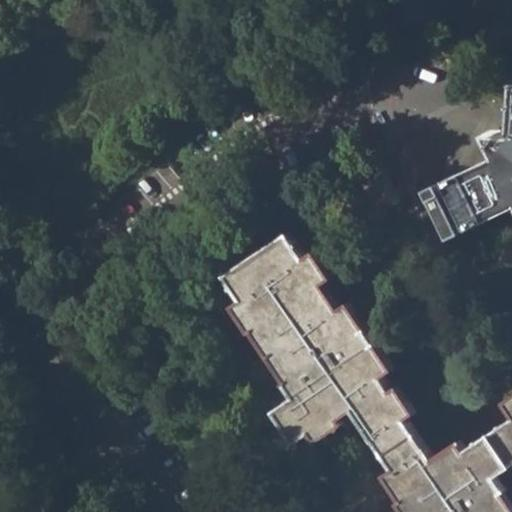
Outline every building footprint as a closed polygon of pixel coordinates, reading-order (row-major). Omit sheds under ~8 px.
[(477,225),(511,208),(511,132),(491,130),(502,153),(453,177),(463,196),(468,207),(477,225)] [(378,162),(354,173),(373,214),(397,203),(378,162)] [(432,186),(457,235),(470,229),(461,211),(455,199),(446,180),(432,186)] [(455,199),(461,211),(468,207),(463,196),(455,199)] [(392,370),(376,345),(379,342),(368,327),(366,330),(349,304),(340,310),(323,284),(332,279),(315,251),(307,256),(291,233),(230,275),(245,298),(238,303),(255,330),(258,328),(292,378),(289,381),(299,396),(279,410),(299,441),(312,432),(317,439),(345,421),(343,417),(355,409),(359,416),(384,453),(394,468),(387,473),(404,499),(401,502),(408,511),(511,511),(511,509),(503,494),(507,490),(497,477),(511,466),(511,402),(507,405),(511,411),(511,421),(468,451),(463,443),(436,461),(408,418),(415,413),(412,410),(398,388),(394,391),(384,375),(392,370)]
